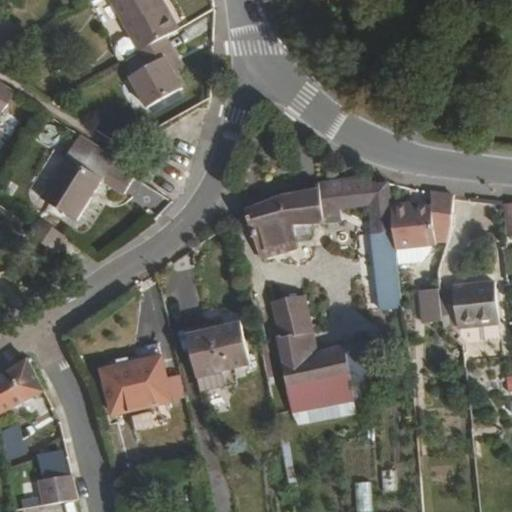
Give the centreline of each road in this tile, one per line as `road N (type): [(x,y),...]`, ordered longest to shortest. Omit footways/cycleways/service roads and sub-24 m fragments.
road 1 (residential): [(34,325),(174,237),(198,208),(214,182),(253,59)]
road 2 (tertiary): [(511,173),(428,163),(369,143),(253,59)]
road 3 (residential): [(102,511),(78,411),(34,325)]
